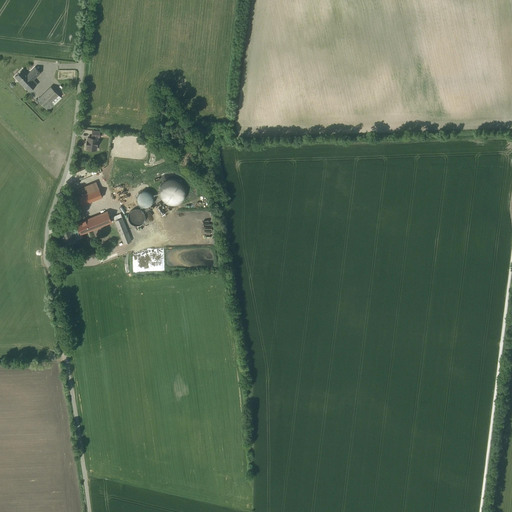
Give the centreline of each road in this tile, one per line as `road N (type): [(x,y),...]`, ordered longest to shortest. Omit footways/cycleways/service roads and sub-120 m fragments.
road 1 (unclassified): [(88,0),(74,136),(46,237),(89,511)]
road 2 (unclassified): [(481,511),(511,262)]
